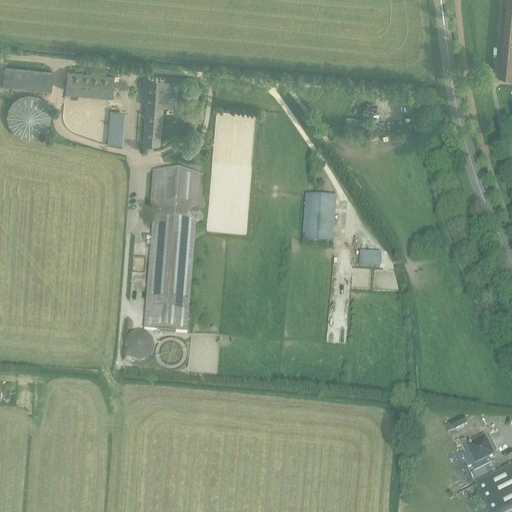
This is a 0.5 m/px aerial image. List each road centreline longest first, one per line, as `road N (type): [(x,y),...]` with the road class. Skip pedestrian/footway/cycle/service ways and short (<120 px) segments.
road 1 (track): [(129,237),(117,369),(511,413)]
road 2 (track): [(511,367),(448,240),(413,96),(260,85)]
road 3 (unclassified): [(0,59),(260,85),(349,207)]
road 4 (tertiary): [(511,262),(472,176),(438,0)]
